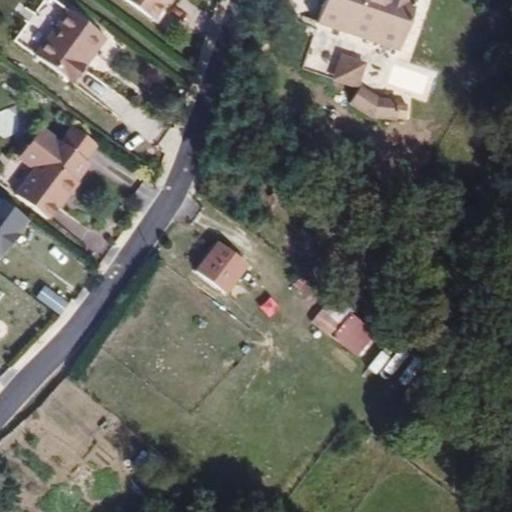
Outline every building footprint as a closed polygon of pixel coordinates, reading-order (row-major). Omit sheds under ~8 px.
[(158,0),(128,0),(148,14),(158,0)] [(324,0),(319,21),(401,41),(414,0),(324,0)] [(77,59),(97,32),(63,6),(30,51),(67,79),(80,62),(77,59)] [(100,34),(97,32),(77,59),(80,62),(100,34)] [(368,62),(340,54),(333,76),(361,84),(368,62)] [(84,66),(80,62),(67,79),(72,83),(84,66)] [(352,100),(371,115),(394,114),(393,96),(377,97),(364,86),(352,100)] [(82,158),(33,120),(11,152),(26,164),(8,188),(40,212),(55,193),(58,196),(74,178),(70,175),(82,158)] [(0,225),(9,214),(0,206),(0,225)] [(192,271),(224,296),(247,267),(214,242),(192,271)] [(51,291),(33,277),(26,288),(44,301),(51,291)] [(324,307),(312,321),(331,337),(343,323),(324,307)] [(354,313),(335,337),(358,354),(376,330),(354,313)]
